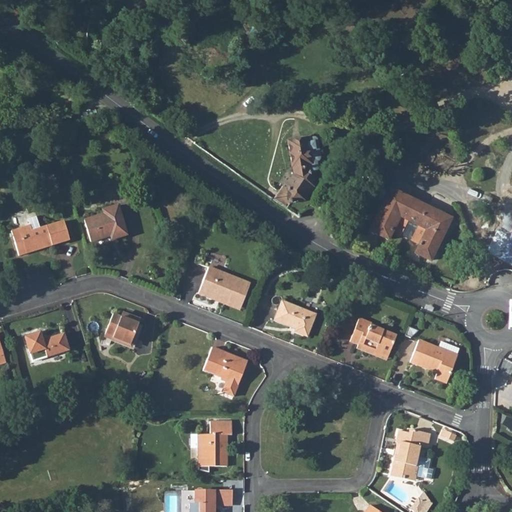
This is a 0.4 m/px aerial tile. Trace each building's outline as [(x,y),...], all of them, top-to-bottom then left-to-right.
[(330,78),(322,94),(334,100),(341,83),(330,78)] [(279,187),(271,198),(285,208),(289,201),(298,199),(313,185),(310,173),(307,173),(306,166),(310,164),(305,139),(286,143),(292,175),(286,184),(279,187)] [(408,198),(398,216),(426,229),(416,251),(429,258),(449,218),(408,198)] [(511,225),(511,198),(501,219),(511,225)] [(368,230),(387,239),(398,216),(379,206),(368,230)] [(102,215),(83,221),(89,242),(109,237),(110,241),(126,236),(117,207),(101,212),(102,215)] [(21,239),(14,241),(18,256),(68,241),(62,221),(31,231),(29,225),(18,229),(21,239)] [(18,229),(11,231),(14,241),(21,239),(18,229)] [(207,268),(197,294),(238,311),(249,284),(207,268)] [(280,301),(272,322),(294,331),(294,333),(306,338),(315,315),(280,301)] [(110,314),(102,337),(129,348),(134,335),(132,334),(137,319),(128,315),(126,320),(110,314)] [(368,329),(370,325),(371,322),(358,317),(349,340),(357,343),(355,347),(373,354),(374,352),(387,357),(395,335),(381,329),(379,334),(368,329)] [(38,333),(23,338),(31,363),(67,352),(62,334),(41,341),(38,333)] [(418,339),(409,361),(436,372),(434,378),(446,383),(457,356),(418,339)] [(211,347),(202,370),(219,377),(218,379),(224,382),(221,392),(232,397),(246,361),(211,347)] [(194,445),(194,448),(194,469),(208,473),(208,467),(226,467),(226,436),(231,436),(231,422),(209,422),(209,435),(197,435),(197,445),(194,445)] [(445,428),(442,437),(453,441),(456,432),(445,428)] [(412,476),(429,480),(431,470),(427,469),(429,459),(416,457),(418,447),(426,449),(430,434),(409,429),(408,432),(398,430),(395,441),(396,442),(389,474),(402,477),(403,475),(412,477),(412,476)] [(187,448),(194,448),(194,445),(197,445),(197,435),(187,435),(187,448)] [(195,504),(190,504),(189,511),(213,511),(214,504),(232,504),(231,490),(195,490),(195,504)] [(416,498),(410,508),(416,511),(423,502),(416,498)]
